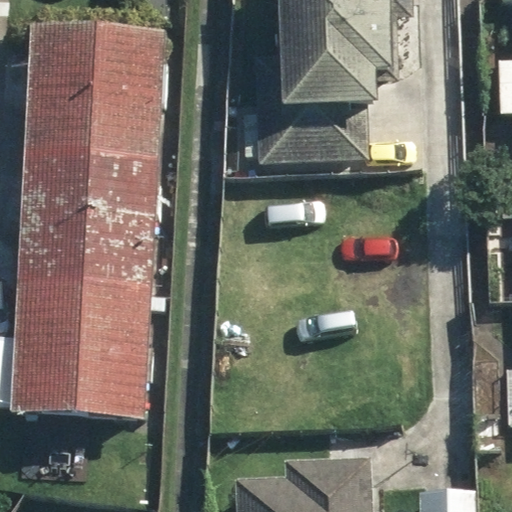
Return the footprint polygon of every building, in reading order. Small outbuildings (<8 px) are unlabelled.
[(409,0),(287,0),(286,64),(259,64),(258,174),(383,176),(384,85),(408,85),(409,0)] [(0,424),(154,431),(170,32),(32,27),(19,343),(0,342),(0,424)] [(511,66),(503,67),(506,198),(511,198),(511,255),(507,255),(508,310),(511,310),(511,66)] [(237,511),(379,511),(379,472),(237,474),(237,511)] [(482,511),(483,494),(422,495),(422,511),(482,511)]
